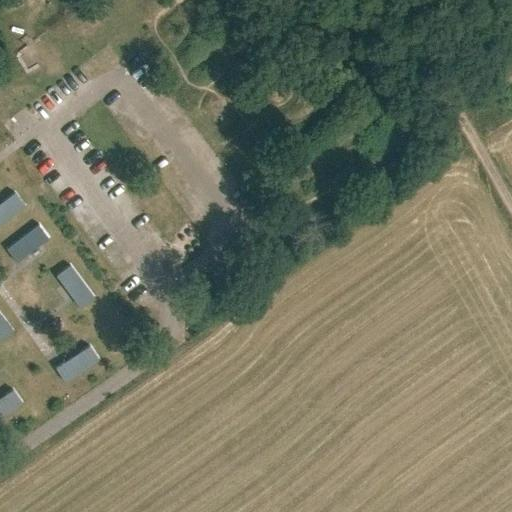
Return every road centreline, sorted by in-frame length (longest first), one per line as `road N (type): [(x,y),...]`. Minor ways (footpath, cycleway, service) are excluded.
road 1 (track): [(245,248),(280,250),(511,81)]
road 2 (track): [(511,206),(395,0)]
